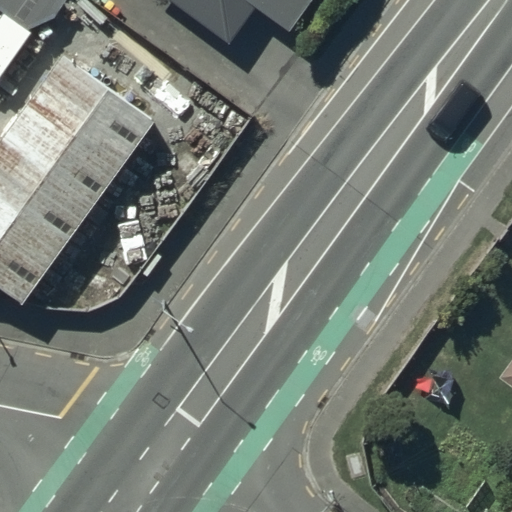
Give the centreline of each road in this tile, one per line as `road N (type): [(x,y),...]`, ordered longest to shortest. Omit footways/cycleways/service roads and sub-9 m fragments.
road 1 (primary): [(161,461),(504,0)]
road 2 (unclassified): [(0,404),(113,435),(161,461)]
